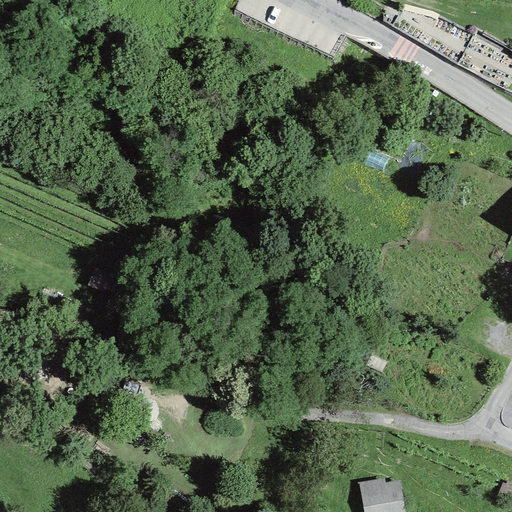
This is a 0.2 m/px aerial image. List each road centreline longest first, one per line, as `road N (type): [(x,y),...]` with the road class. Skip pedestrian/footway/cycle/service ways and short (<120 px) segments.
road 1 (track): [(493,423),(459,431),(276,407),(47,340),(0,315)]
road 2 (tertiary): [(419,61),(301,0)]
